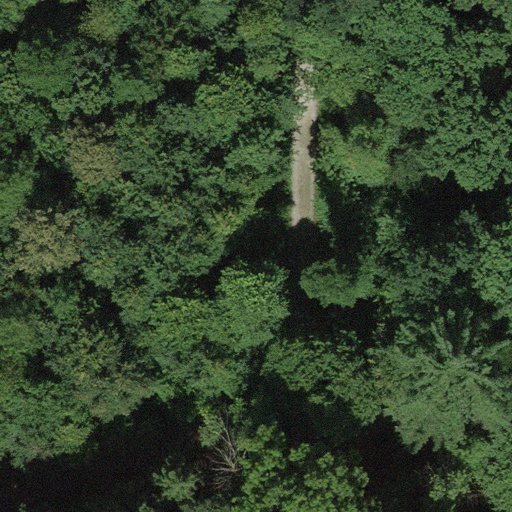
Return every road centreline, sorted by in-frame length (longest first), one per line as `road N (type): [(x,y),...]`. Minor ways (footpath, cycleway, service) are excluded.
road 1 (track): [(288,0),(286,431)]
road 2 (track): [(0,293),(97,325),(286,431)]
road 3 (track): [(286,431),(75,483),(10,511)]
road 4 (track): [(511,417),(286,431)]
road 5 (track): [(286,431),(390,511)]
